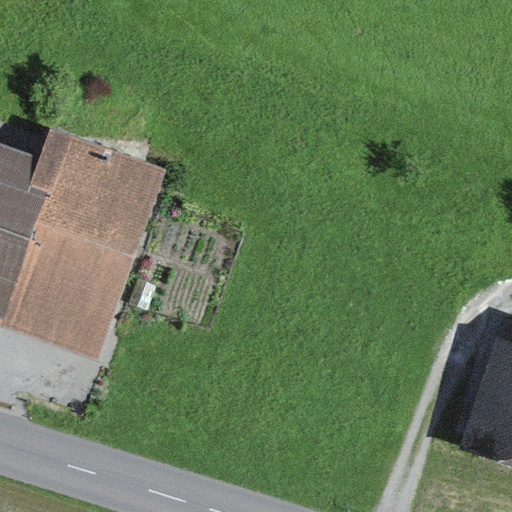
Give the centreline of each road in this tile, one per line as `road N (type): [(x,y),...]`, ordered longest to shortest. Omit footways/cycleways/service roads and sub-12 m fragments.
road 1 (track): [(511,299),(470,320),(439,381),(395,511)]
road 2 (secondary): [(218,511),(0,443)]
